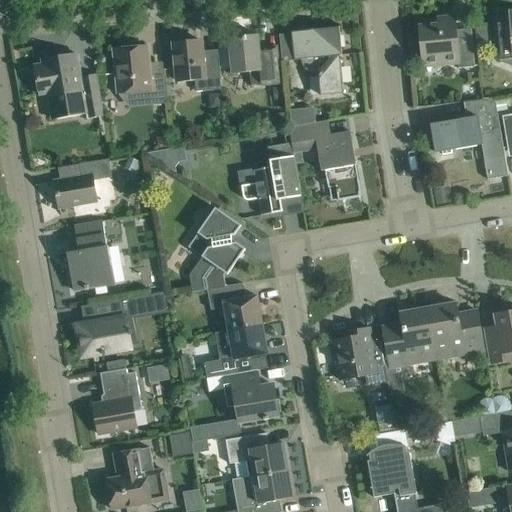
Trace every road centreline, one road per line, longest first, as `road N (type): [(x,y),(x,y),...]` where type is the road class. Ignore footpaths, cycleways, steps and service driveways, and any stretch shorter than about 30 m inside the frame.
road 1 (residential): [(68,511),(0,86)]
road 2 (residential): [(338,511),(314,445),(287,261),(311,241),(410,224)]
road 3 (residential): [(410,224),(379,0)]
